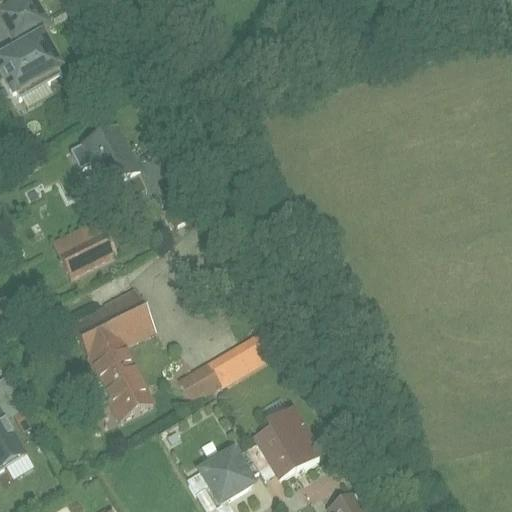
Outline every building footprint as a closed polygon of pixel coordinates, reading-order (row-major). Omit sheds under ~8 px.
[(23,0),(0,12),(0,18),(14,45),(51,25),(38,0),(23,0)] [(0,60),(0,71),(17,104),(70,76),(48,35),(0,60)] [(142,184),(118,133),(73,155),(82,175),(93,169),(109,200),(142,184)] [(52,248),(70,284),(119,260),(101,224),(52,248)] [(230,285),(211,268),(191,291),(211,308),(230,285)] [(121,428),(158,410),(129,351),(159,336),(137,293),(71,325),(121,428)] [(0,304),(0,339),(1,341),(23,330),(8,301),(0,304)] [(211,369),(224,391),(267,367),(254,345),(211,369)] [(211,369),(179,387),(192,409),(224,391),(211,369)] [(0,414),(0,472),(25,459),(0,414)] [(255,443),(281,486),(318,465),(293,421),(255,443)] [(199,475),(220,511),(226,511),(262,491),(239,452),(199,475)] [(333,511),(361,511),(354,500),(333,511)]
